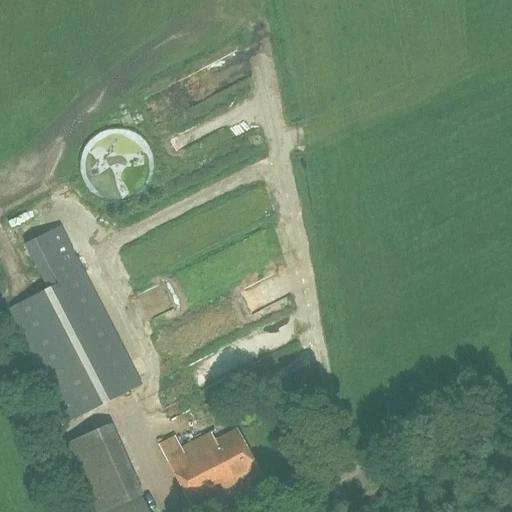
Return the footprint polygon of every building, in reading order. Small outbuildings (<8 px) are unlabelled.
[(140,189),(137,178),(110,186),(99,150),(84,154),(93,185),(102,183),(106,199),(140,189)] [(279,231),(271,216),(232,234),(239,250),(279,231)] [(10,308),(68,421),(141,383),(60,226),(25,244),(48,288),(10,308)] [(165,332),(176,357),(222,336),(211,311),(165,332)] [(286,332),(307,324),(303,312),(281,319),(286,332)] [(221,427),(218,410),(205,412),(208,429),(221,427)] [(154,511),(123,446),(118,448),(106,422),(99,426),(98,423),(61,441),(95,511),(154,511)] [(181,449),(174,436),(157,445),(189,507),(257,472),(235,429),(213,440),(210,433),(181,449)]
